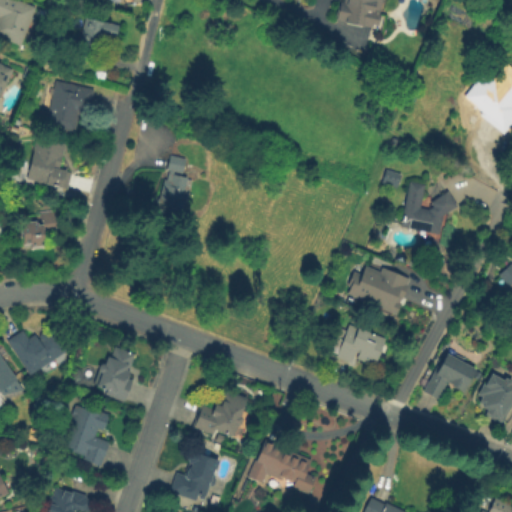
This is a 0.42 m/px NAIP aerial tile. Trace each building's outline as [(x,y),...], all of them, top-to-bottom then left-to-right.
[(0,0),(16,0),(35,7),(20,45),(0,37),(0,0)] [(374,28),(380,0),(337,0),(333,20),(374,28)] [(118,26),(115,38),(103,35),(100,49),(96,48),(93,59),(76,55),(85,17),(118,26)] [(0,64),(12,70),(0,96),(0,64)] [(31,69),(28,79),(22,77),(25,67),(31,69)] [(511,102),(504,98),(490,124),(467,111),(471,104),(464,100),(473,84),(470,83),(475,73),(490,81),(492,77),(511,87),(511,85),(511,102)] [(92,90),(84,126),(76,124),(74,132),(45,125),(54,81),(92,90)] [(25,178),(36,136),(65,144),(58,169),(71,172),(66,189),(45,184),(43,186),(34,184),(33,180),(25,178)] [(187,177),(181,201),(184,202),(179,219),(155,213),(164,178),(167,179),(169,170),(166,169),(169,155),(185,159),(182,173),(174,171),(173,174),(187,177)] [(386,169),(400,174),(395,187),(381,182),(386,169)] [(447,191),(456,206),(442,215),(438,234),(399,225),(409,181),(424,184),(419,207),(428,209),(432,206),(429,202),(447,191)] [(53,210),(56,229),(44,231),(46,246),(30,248),(29,243),(23,244),(20,224),(40,221),(39,212),(53,210)] [(511,283),(508,287),(497,275),(511,262),(511,263),(511,283)] [(383,269),(408,281),(397,305),(398,306),(394,315),(347,295),(351,285),(356,287),(365,268),(380,274),(383,269)] [(385,338),(375,365),(356,358),(358,353),(356,352),(351,363),(336,357),(337,353),(330,351),(339,328),(346,330),(349,323),(385,338)] [(66,351),(29,375),(7,340),(23,330),(29,341),(36,337),(38,340),(39,339),(39,338),(40,334),(43,332),(48,333),(48,334),(53,330),(66,351)] [(132,380),(124,402),(104,394),(105,390),(92,385),(98,370),(99,370),(101,364),(102,363),(105,364),(108,356),(112,357),(116,347),(135,354),(128,372),(129,373),(127,378),(132,380)] [(475,368),(461,392),(452,388),(460,375),(454,372),(448,382),(447,381),(437,398),(424,390),(445,353),(454,358),(455,355),(462,359),(461,360),(475,368)] [(0,354),(24,389),(20,392),(2,395),(3,398),(0,400),(0,354)] [(79,370),(84,380),(83,382),(78,385),(69,381),(73,371),(77,369),(79,370)] [(511,384),(511,403),(500,424),(484,415),(487,409),(481,406),(482,404),(478,402),(482,396),(477,393),(484,381),(487,382),(492,373),(504,380),(505,376),(511,380),(511,382),(511,384)] [(224,389),(247,398),(240,416),(242,420),(240,424),(236,426),(232,436),(214,429),(212,434),(192,427),(200,404),(212,409),(214,405),(218,406),(224,389)] [(61,444),(75,405),(89,410),(90,407),(109,414),(103,430),(98,428),(95,436),(109,442),(100,466),(82,459),(83,456),(71,451),(72,449),(61,444)] [(261,483),(247,477),(264,440),(311,461),(306,473),(315,477),(307,494),(291,487),(293,483),(283,478),(282,480),(265,473),(261,483)] [(193,453),(219,462),(216,471),(214,471),(213,476),(215,477),(216,479),(214,485),(212,486),(209,485),(205,496),(198,493),(195,501),(169,492),(176,472),(185,475),(192,453),(193,453)] [(45,511),(49,500),(49,499),(49,497),(53,495),(55,488),(70,493),(71,491),(86,496),(86,497),(93,500),(88,511),(45,511)] [(362,511),(370,496),(384,504),(386,501),(406,511),(362,511)] [(480,511),(482,509),(488,511),(495,497),(511,504),(511,511),(480,511)]
